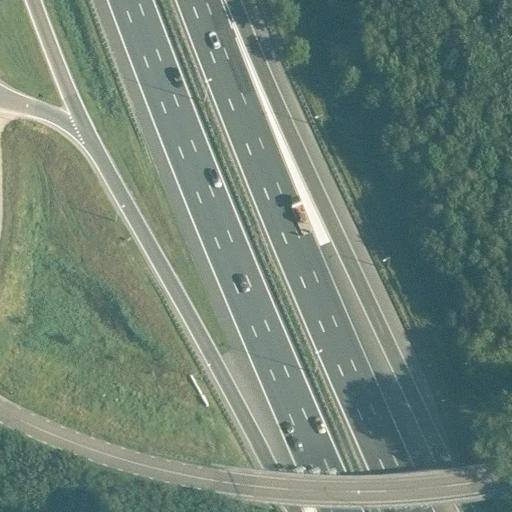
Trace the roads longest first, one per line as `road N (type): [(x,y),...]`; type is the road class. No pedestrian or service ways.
road 1 (motorway): [(466,511),(245,35),(221,0)]
road 2 (motorway): [(412,511),(200,0)]
road 3 (motorway): [(133,0),(196,172),(340,511)]
road 4 (tertiary): [(502,480),(365,492),(218,483),(106,454),(0,411)]
road 5 (motorway): [(90,144),(294,511)]
